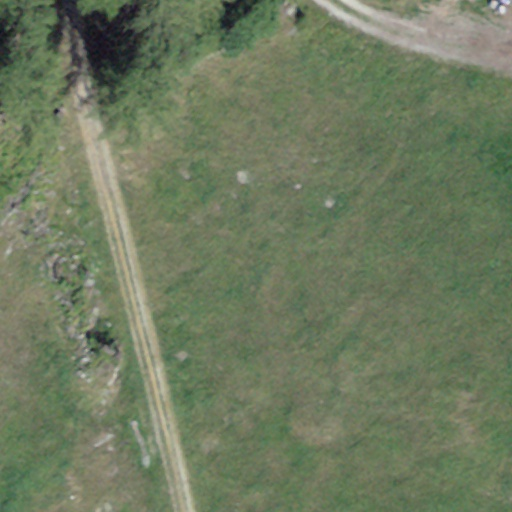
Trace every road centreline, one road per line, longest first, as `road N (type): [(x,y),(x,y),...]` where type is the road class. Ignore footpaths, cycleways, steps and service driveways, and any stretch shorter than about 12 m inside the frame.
road 1 (track): [(187,511),(110,213),(67,0)]
road 2 (track): [(511,61),(395,36),(336,0)]
